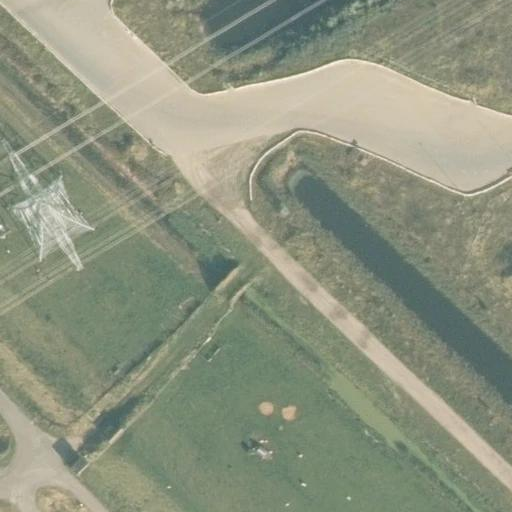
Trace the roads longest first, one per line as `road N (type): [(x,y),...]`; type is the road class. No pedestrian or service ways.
road 1 (track): [(165,103),(166,131),(183,157),(511,479)]
road 2 (unclassified): [(43,15),(165,103),(198,117),(338,100),(376,106),(475,147),(511,146)]
road 3 (track): [(267,244),(50,465)]
